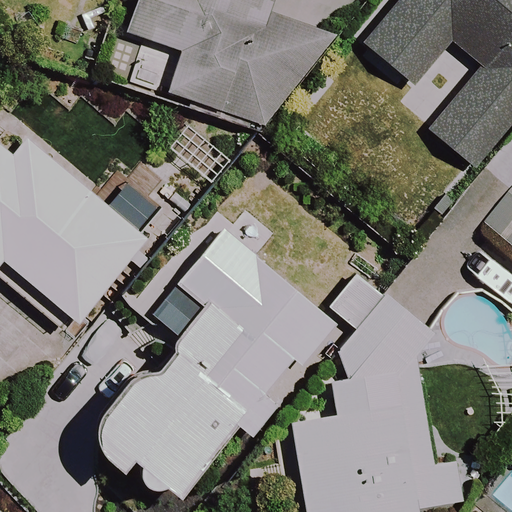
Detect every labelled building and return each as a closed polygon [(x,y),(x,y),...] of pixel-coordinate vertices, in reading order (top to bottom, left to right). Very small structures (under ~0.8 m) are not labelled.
[(139,0),(130,26),(186,43),(171,85),(269,118),(341,28),(272,6),(274,0),(139,0)] [(358,0),(312,0),(341,23),(358,0)] [(511,0),(395,0),(365,38),(418,80),(455,35),(486,59),(433,125),(483,165),(511,128),(511,0)] [(5,160),(0,155),(0,265),(68,323),(136,243),(20,144),(5,160)] [(511,188),(481,229),(511,253),(511,188)] [(339,319),(225,220),(177,276),(208,303),(92,436),(122,462),(132,450),(179,490),(240,419),(254,431),(282,399),(268,387),(297,353),(304,359),(339,319)] [(343,342),(354,372),(336,374),(342,407),(297,414),(315,511),(420,511),(425,501),(467,494),(460,455),(438,459),(421,350),(438,328),(362,267),(337,300),(336,300),(359,321),(343,342)]
